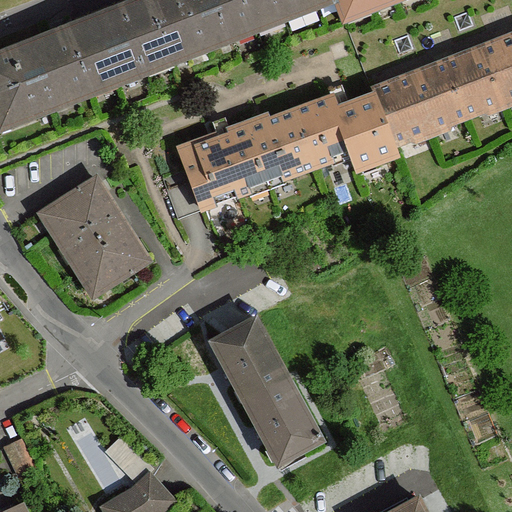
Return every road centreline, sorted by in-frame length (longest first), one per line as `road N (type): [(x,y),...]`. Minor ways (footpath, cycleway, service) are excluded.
road 1 (residential): [(239,511),(93,356)]
road 2 (residential): [(93,356),(0,234)]
